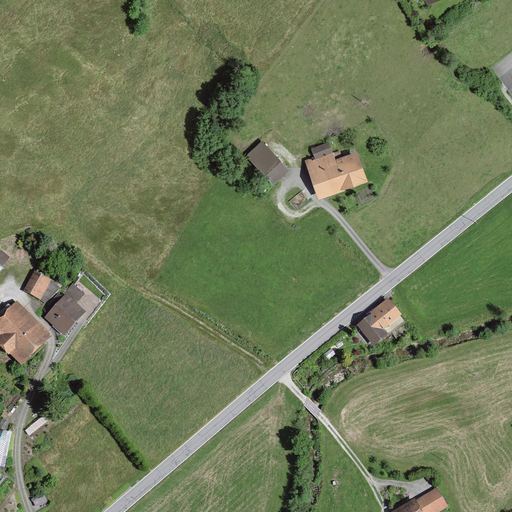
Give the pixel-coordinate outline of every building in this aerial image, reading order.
[(312,149),(315,157),(331,151),(328,143),(312,149)] [(269,163),(256,150),(246,159),(257,170),(259,168),(273,183),(288,168),(276,156),(269,163)] [(332,151),(331,151),(315,157),(307,160),(319,193),(338,186),(338,185),(362,177),(355,157),(336,164),(332,151)] [(29,293),(46,302),(59,288),(50,280),(39,274),(29,293)] [(71,285),(66,291),(78,301),(83,295),(71,285)] [(64,303),(66,301),(61,296),(45,312),(56,323),(53,327),(60,334),(77,315),(64,303)] [(389,303),(361,325),(375,343),(385,336),(387,338),(405,323),(389,303)] [(0,344),(9,353),(13,349),(24,361),(46,340),(34,328),(32,330),(11,309),(0,319),(0,344)] [(0,464),(7,465),(11,431),(0,429),(0,464)] [(435,511),(446,505),(437,491),(400,511),(435,511)]
